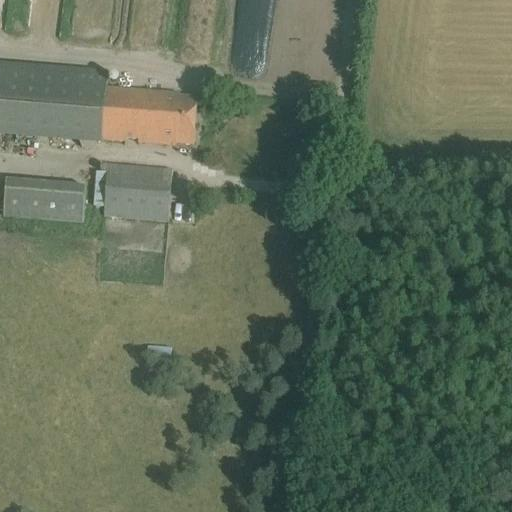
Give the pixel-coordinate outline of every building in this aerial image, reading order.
[(293,0),(293,43),(306,44),(307,0),(293,0)] [(206,60),(207,41),(188,40),(188,59),(206,60)] [(196,96),(122,91),(107,90),(108,76),(0,68),(0,134),(193,144),(196,96)] [(108,166),(107,174),(96,173),(93,208),(105,209),(104,217),(167,221),(170,170),(108,166)] [(31,204),(30,186),(6,188),(8,215),(56,212),(55,193),(45,194),(46,203),(31,204)] [(169,366),(171,349),(148,348),(146,365),(169,366)]
